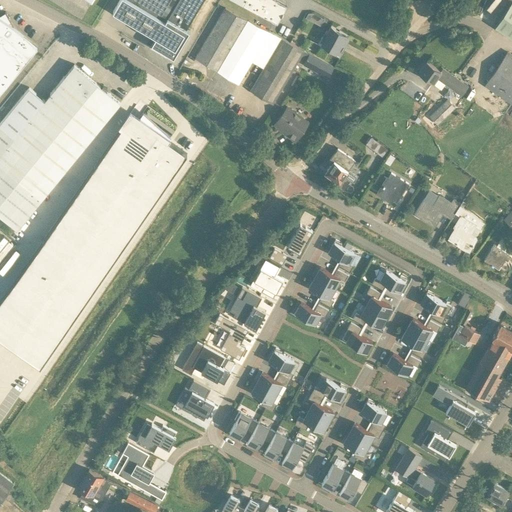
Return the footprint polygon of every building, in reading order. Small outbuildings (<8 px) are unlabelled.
[(83,0),(61,0),(61,1),(80,11),(77,15),(83,19),(91,4),(83,0)] [(119,0),(118,3),(113,12),(156,38),(155,39),(156,39),(168,54),(174,58),(183,42),(180,40),(204,0),(119,0)] [(231,0),(242,6),(277,25),(287,7),(274,0),(231,0)] [(511,3),(511,4),(495,28),(511,39),(511,3)] [(225,7),(196,57),(217,70),(245,18),(225,7)] [(324,26),(328,19),(310,11),(306,18),(324,26)] [(0,93),(37,48),(17,32),(5,13),(0,16),(0,93)] [(245,18),(217,70),(239,82),(269,31),(245,18)] [(324,33),(319,42),(332,49),(331,51),(338,55),(341,50),(339,49),(342,43),(344,44),(349,36),(339,30),(338,32),(335,31),(336,29),(331,26),(327,34),(324,33)] [(282,37),(251,89),(273,102),(304,50),(282,37)] [(490,77),(485,85),(511,103),(511,55),(507,52),(490,77)] [(310,54),(303,65),(328,79),(334,68),(310,54)] [(423,65),(419,72),(433,82),(436,77),(462,95),(468,87),(442,68),(440,71),(426,61),(424,65),(423,65)] [(1,124),(0,124),(0,215),(18,230),(121,103),(74,65),(45,101),(29,88),(1,124)] [(447,99),(429,117),(434,121),(440,115),(443,118),(455,107),(447,99)] [(287,107),(275,124),(295,138),(308,121),(295,111),(294,112),(287,107)] [(122,129),(0,304),(0,337),(40,365),(187,153),(169,141),(171,138),(131,111),(120,128),(122,129)] [(331,164),(325,172),(339,183),(340,187),(342,189),(349,180),(352,182),(355,182),(357,179),(356,176),(348,170),(355,161),(338,148),(327,162),(331,164)] [(301,149),(296,156),(300,160),(305,153),(301,149)] [(389,177),(379,193),(392,201),(393,199),(397,202),(408,184),(391,173),(388,177),(389,177)] [(424,199),(414,214),(425,221),(427,217),(437,223),(443,215),(451,220),(455,213),(461,205),(460,205),(461,203),(453,198),(451,202),(439,195),(434,203),(435,205),(435,206),(424,199)] [(455,228),(449,238),(469,251),(477,237),(471,233),(475,227),(480,230),(484,223),(461,205),(455,213),(460,216),(453,227),(455,228)] [(300,223),(288,246),(300,252),(312,230),(300,223)] [(494,244),(484,260),(491,264),(491,265),(493,266),(499,269),(505,259),(507,260),(511,255),(511,249),(508,247),(509,245),(510,243),(502,239),(497,246),(494,244)] [(329,251),(328,252),(342,259),(339,265),(350,271),(353,265),(349,263),(349,262),(348,262),(354,252),(341,245),(342,243),(335,240),(332,246),(329,251)] [(274,248),(269,257),(282,264),(287,255),(274,248)] [(265,259),(253,278),(264,285),(261,291),(273,297),(279,287),(283,280),(275,275),(279,267),(265,259)] [(321,267),(315,277),(334,288),(339,278),(340,279),(340,278),(345,281),(348,275),(337,269),(334,274),(321,267)] [(375,277),(373,282),(384,288),(386,284),(395,289),(400,291),(400,290),(403,285),(407,279),(400,275),(399,277),(386,270),(381,280),(380,279),(380,280),(375,277)] [(315,277),(309,287),(323,295),(320,300),(331,306),(334,301),(329,298),(329,297),(334,288),(315,277)] [(371,296),(366,306),(386,316),(386,315),(391,306),(378,299),(381,293),(370,287),(367,293),(371,295),(371,296)] [(247,289),(233,316),(241,320),(256,328),(263,316),(266,311),(263,309),(257,306),(262,297),(247,289)] [(421,302),(421,303),(428,307),(434,310),(431,316),(442,322),(451,305),(433,296),(434,294),(428,291),(424,297),(421,302)] [(298,308),(294,315),(300,318),(302,316),(304,317),(315,323),(320,314),(321,313),(325,316),(329,310),(318,304),(314,310),(301,302),(300,303),(301,303),(298,308)] [(356,313),(353,319),(364,325),(367,319),(380,326),(386,316),(366,306),(361,315),(360,315),(356,313)] [(219,314),(214,323),(230,331),(220,349),(239,359),(246,347),(240,344),(248,330),(219,314)] [(413,318),(407,328),(427,339),(432,329),(432,330),(432,329),(437,332),(440,326),(429,320),(426,325),(413,318)] [(352,331),(347,341),(349,342),(360,348),(359,350),(363,352),(365,354),(369,347),(371,342),(372,342),(372,341),(368,339),(359,334),(362,328),(351,322),(347,328),(352,331)] [(459,323),(451,337),(456,340),(460,334),(474,342),(479,333),(459,323)] [(489,345),(477,365),(497,376),(511,349),(511,330),(500,324),(492,339),(493,339),(490,345),(489,345)] [(407,328),(402,338),(415,345),(412,351),(423,357),(426,351),(421,349),(422,348),(421,348),(427,339),(407,328)] [(204,346),(192,366),(224,384),(231,372),(219,366),(224,357),(204,346)] [(269,359),(268,360),(282,368),(279,374),(290,380),(294,374),(288,371),(294,361),(281,353),(282,351),(276,348),(274,350),(270,360),(269,359)] [(390,359),(386,365),(392,368),(393,369),(394,367),(398,369),(407,374),(412,364),(413,365),(413,364),(418,367),(421,361),(410,355),(407,360),(399,356),(393,353),(393,354),(390,359)] [(477,365),(465,387),(484,398),(497,376),(477,365)] [(263,372),(257,382),(276,392),(281,384),(286,387),(290,380),(279,374),(276,379),(263,372)] [(316,386),(312,392),(323,398),(326,392),(340,400),(341,399),(340,399),(343,394),(347,387),(340,384),(339,386),(326,378),(321,388),(320,389),(316,386)] [(191,392),(182,408),(204,420),(213,402),(205,398),(211,389),(194,380),(188,390),(191,392)] [(257,382),(252,392),(265,399),(262,404),(259,403),(273,411),(277,404),(272,401),(276,392),(257,382)] [(438,385),(433,395),(449,405),(446,411),(448,412),(451,414),(468,424),(475,411),(466,406),(468,403),(438,385)] [(312,392),(308,399),(314,402),(309,410),(328,421),(333,411),(320,404),(323,398),(312,392)] [(362,410),(361,411),(375,419),(371,425),(382,431),(386,425),(381,422),(381,421),(386,412),(373,405),(374,402),(368,399),(364,405),(365,406),(362,411),(362,410)] [(299,416),(295,423),(309,431),(309,430),(306,429),(309,423),(323,431),(328,421),(309,410),(304,419),(299,416)] [(240,412),(229,432),(230,433),(230,432),(240,437),(245,429),(252,433),(258,422),(240,412)] [(433,418),(426,430),(433,434),(428,442),(436,447),(432,452),(446,461),(456,444),(447,439),(452,431),(453,431),(453,430),(433,418)] [(252,433),(247,442),(248,442),(258,447),(262,439),(269,443),(275,432),(258,422),(252,433)] [(141,432),(136,442),(154,452),(159,442),(166,447),(169,448),(176,437),(174,436),(176,432),(162,425),(160,428),(151,423),(145,434),(141,432)] [(355,423),(349,433),(368,443),(369,443),(373,435),(379,437),(382,431),(371,425),(368,430),(355,423)] [(269,443),(264,451),(265,452),(265,451),(275,457),(280,448),(287,452),(293,441),(275,432),(269,443)] [(349,433),(344,443),(357,450),(354,456),(365,462),(369,455),(364,452),(369,443),(368,443),(349,433)] [(283,460),(282,461),(283,461),(293,466),(297,458),(305,462),(314,446),(306,441),(303,447),(293,441),(287,452),(283,460)] [(128,442),(122,452),(128,455),(133,458),(123,477),(133,483),(134,481),(145,488),(149,481),(151,476),(154,471),(150,469),(143,465),(149,454),(128,442)] [(408,447),(395,469),(408,477),(406,481),(412,484),(412,485),(426,493),(435,480),(420,471),(420,472),(415,468),(422,457),(423,456),(408,447)] [(333,463),(322,483),(323,483),(332,488),(337,480),(344,484),(350,473),(333,463)] [(89,471),(78,488),(85,491),(80,499),(85,501),(100,509),(103,505),(100,504),(106,493),(111,484),(89,471)] [(0,501),(14,483),(0,472),(0,501)] [(344,484),(339,493),(340,493),(340,492),(350,498),(355,490),(362,494),(368,483),(350,473),(344,484)] [(511,492),(495,483),(488,496),(502,504),(506,497),(511,500),(511,499),(511,492)] [(129,490),(124,499),(133,504),(148,511),(154,511),(158,506),(157,505),(151,503),(152,502),(138,495),(129,490)] [(398,490),(386,510),(388,511),(414,511),(415,511),(407,506),(412,498),(398,490)] [(231,494),(221,511),(243,511),(244,509),(236,505),(238,503),(240,499),(231,494)] [(244,509),(243,511),(260,511),(256,509),(257,508),(259,504),(250,499),(244,509)]
